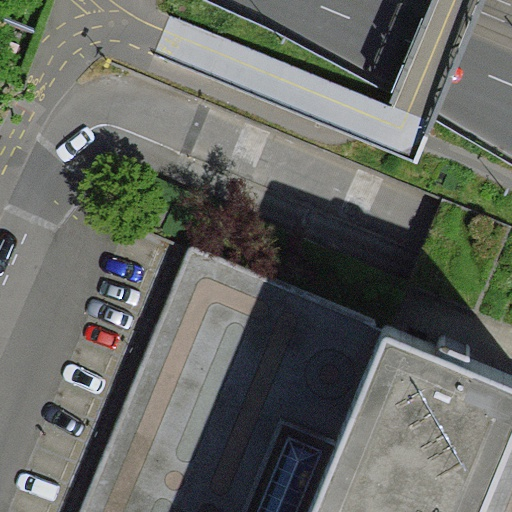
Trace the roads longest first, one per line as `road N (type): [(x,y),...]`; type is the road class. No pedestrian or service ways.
road 1 (primary): [(296,0),(511,124)]
road 2 (primary): [(298,0),(511,85)]
